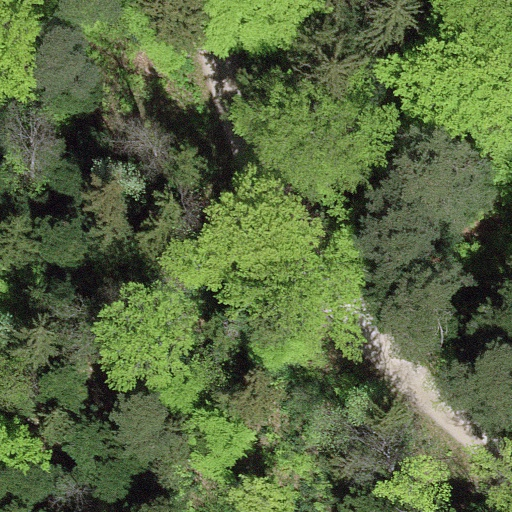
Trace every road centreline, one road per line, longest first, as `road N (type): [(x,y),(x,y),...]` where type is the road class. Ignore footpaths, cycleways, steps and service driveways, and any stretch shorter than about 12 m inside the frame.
road 1 (track): [(206,0),(230,105),(279,223),(381,351),(511,459)]
road 2 (track): [(258,180),(95,54),(0,10)]
